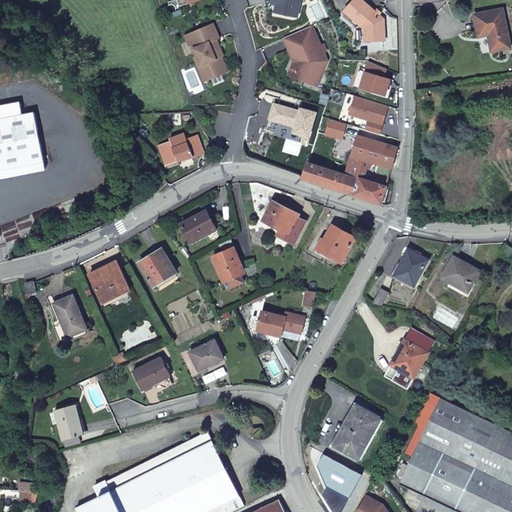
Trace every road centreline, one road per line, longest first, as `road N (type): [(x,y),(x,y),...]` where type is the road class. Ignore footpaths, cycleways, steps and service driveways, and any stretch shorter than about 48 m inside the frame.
road 1 (residential): [(0,274),(69,255),(210,177),(236,171)]
road 2 (residential): [(395,218),(408,127),(407,0)]
road 3 (residential): [(292,399),(395,218)]
road 4 (residential): [(235,0),(251,43),(236,171)]
road 5 (residential): [(126,419),(234,389),(292,399)]
road 6 (residential): [(236,171),(257,170),(395,218)]
road 7 (residential): [(317,511),(295,479),(285,432),(292,399)]
